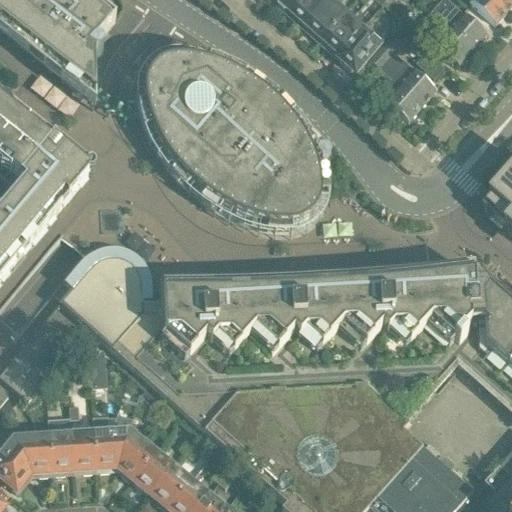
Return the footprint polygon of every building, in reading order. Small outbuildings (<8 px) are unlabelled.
[(0,0),(0,26),(94,102),(93,65),(87,60),(115,24),(85,0),(0,0)] [(303,0),(272,0),(272,1),(278,6),(278,9),(287,18),(303,0)] [(306,31),(333,1),(331,0),(321,0),(322,0),(321,0),(303,0),(287,18),(297,26),(300,25),(306,31)] [(372,2),(383,12),(385,13),(397,0),(369,0),(370,0),(372,2)] [(462,0),(466,3),(467,2),(470,5),(469,7),(495,30),(511,11),(498,0),(462,0)] [(511,0),(498,0),(511,11),(511,10),(511,0)] [(321,48),(345,21),(335,12),(339,7),(333,1),(306,31),(312,36),(311,40),(321,48)] [(376,21),(383,12),(372,2),(364,10),(376,21)] [(460,43),(473,55),(486,40),(479,33),(481,31),(477,27),(475,30),(462,18),(444,2),(431,17),(436,22),(439,25),(437,28),(446,35),(448,33),(460,43)] [(362,36),(340,61),(338,63),(356,79),(369,64),(369,63),(382,48),(400,27),(385,13),(383,12),(376,21),(362,36)] [(334,56),(340,61),(362,36),(356,31),(362,23),(352,14),(345,21),(321,48),(331,56),(334,56)] [(446,35),(437,28),(439,25),(436,22),(431,17),(417,33),(434,49),(447,60),(445,63),(450,66),(452,64),(458,70),(473,55),(460,43),(448,33),(446,35)] [(400,54),(389,44),(384,50),(382,48),(369,63),(369,64),(389,82),(389,81),(422,111),(436,96),(428,90),(431,86),(427,83),(424,86),(395,60),(400,54)] [(433,83),(444,71),(427,56),(416,67),(433,83)] [(254,99),(251,97),(231,85),(232,82),(230,81),(215,74),(197,70),(178,68),(170,69),(163,72),(156,76),(150,82),(146,88),(144,96),(144,104),(144,109),(145,114),(146,118),(146,122),(148,129),(151,135),(154,143),(157,148),(160,154),(164,160),(168,166),(172,171),(176,177),(181,182),(186,187),(191,192),(201,201),(207,205),(213,209),(224,216),(231,220),(237,223),(243,225),(251,228),(257,230),(263,231),(270,233),(277,233),(284,233),(290,233),(295,232),(298,231),(302,230),(305,228),(308,226),(311,224),(313,221),(315,218),(317,215),(318,213),(320,208),(320,204),(320,201),(320,194),(319,187),(315,171),(308,156),(305,149),(296,136),(286,123),(275,112),(265,104),(256,96),(254,99)] [(366,88),(355,79),(347,88),(358,97),(366,88)] [(389,82),(375,97),(397,116),(394,119),(399,123),(401,120),(408,126),(422,111),(389,81),(389,82)] [(0,172),(19,188),(13,196),(11,194),(0,207),(0,288),(8,280),(87,185),(90,185),(92,184),(93,182),(94,180),(94,178),(93,176),(91,175),(89,174),(86,175),(52,147),(0,104),(0,172)] [(323,161),(326,160),(329,157),(329,154),(328,150),(324,149),(321,150),(318,153),(318,156),(318,158),(319,160),(323,161)] [(511,185),(485,215),(511,238),(511,185)] [(142,308),(142,290),(141,285),(139,279),(136,274),(132,270),(124,265),(115,263),(106,263),(98,266),(90,272),(76,289),(58,310),(60,312),(60,311),(286,511),(285,511),(370,511),(421,454),(398,434),(456,368),(511,418),(511,318),(497,305),(493,309),(488,305),(488,297),(485,295),(485,296),(483,294),(480,293),(474,293),(472,277),(395,285),(317,290),(265,293),(240,294),(162,295),(162,308),(142,308)] [(0,384),(27,408),(66,362),(84,340),(56,316),(57,315),(56,314),(0,380),(0,384)] [(82,369),(94,354),(86,348),(74,362),(82,369)] [(159,407),(146,395),(141,400),(147,406),(147,407),(154,413),(159,407)] [(140,399),(136,413),(144,416),(147,406),(141,400),(140,399)] [(7,426),(16,422),(7,403),(0,411),(0,418),(4,427),(7,426)] [(70,425),(79,424),(78,411),(69,412),(70,425)] [(30,479),(13,444),(7,426),(4,427),(0,429),(0,454),(3,456),(0,459),(0,483),(15,496),(30,479)] [(95,475),(117,474),(128,437),(93,439),(95,475)] [(133,487),(157,459),(129,437),(128,437),(117,474),(133,487)] [(72,476),(95,475),(93,439),(70,441),(72,476)] [(52,478),(72,476),(70,441),(50,442),(52,478)] [(30,479),(52,478),(50,442),(13,444),(30,479)] [(186,458),(194,448),(188,442),(179,452),(186,458)] [(194,448),(186,458),(192,463),(201,454),(194,448)] [(398,511),(437,469),(421,455),(370,511),(398,511)] [(511,511),(511,458),(484,489),(484,488),(483,489),(492,498),(482,509),(471,499),(470,498),(460,489),(459,488),(448,479),(449,479),(448,478),(437,469),(398,511),(511,511)] [(151,501),(174,473),(157,459),(133,487),(151,501)] [(219,487),(227,477),(221,472),(212,481),(219,487)] [(163,511),(169,511),(191,487),(174,473),(151,501),(163,511)] [(227,477),(219,487),(225,493),(234,483),(227,477)] [(198,511),(208,501),(191,487),(169,511),(198,511)] [(222,511),(208,501),(198,511),(222,511)]
